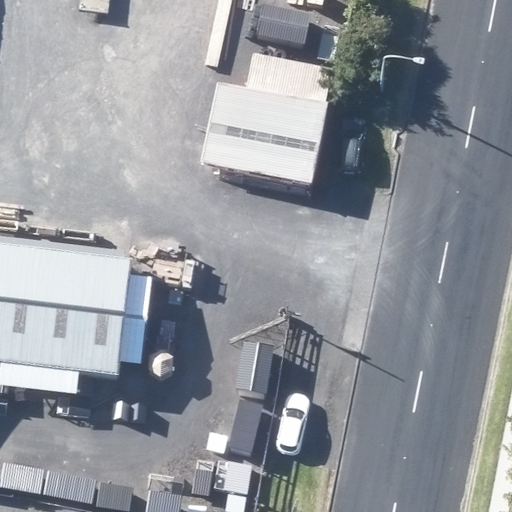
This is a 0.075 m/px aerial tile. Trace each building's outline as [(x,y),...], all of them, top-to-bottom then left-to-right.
[(307,193),(346,0),(266,0),(264,10),(260,8),(240,98),(215,93),(199,170),(307,193)] [(128,271),(0,255),(0,394),(72,403),(75,381),(114,385),(117,367),(137,370),(147,286),(127,284),(128,271)] [(264,435),(272,383),(231,376),(223,428),(264,435)] [(41,502),(73,505),(76,485),(44,480),(41,502)] [(129,496),(82,488),(78,508),(98,511),(172,511),(152,508),(156,490),(130,486),(129,496)]
